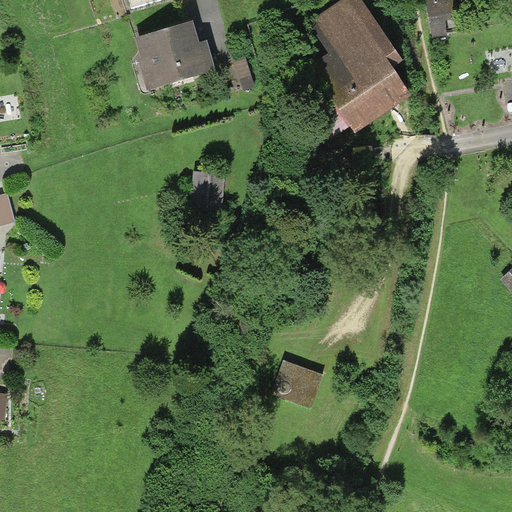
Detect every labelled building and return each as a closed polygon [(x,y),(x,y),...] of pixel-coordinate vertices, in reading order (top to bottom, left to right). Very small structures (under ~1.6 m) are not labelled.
[(361,0),(343,0),(308,23),(329,55),(310,68),(355,135),(411,98),(392,70),(403,63),(361,0)] [(455,0),(425,0),(433,39),(448,36),(446,22),(459,20),(455,0)] [(193,23),(135,39),(139,51),(132,60),(141,93),(144,94),(154,92),(153,90),(216,72),(208,42),(199,44),(193,23)] [(246,58),(233,61),(241,90),(254,86),(246,58)] [(194,174),(192,216),(223,218),(225,175),(194,174)] [(334,193),(316,192),(316,207),(334,208),(334,193)] [(8,194),(0,195),(0,227),(16,223),(8,194)] [(316,207),(292,206),(290,233),(355,236),(356,209),(334,208),(316,207)] [(511,270),(500,281),(511,293),(511,270)] [(284,360),(271,394),(311,410),(325,376),(284,360)]
